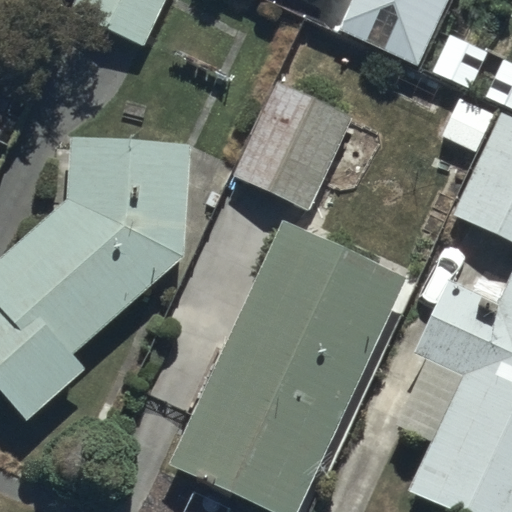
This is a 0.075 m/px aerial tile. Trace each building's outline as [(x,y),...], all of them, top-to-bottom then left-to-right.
[(75,0),(69,14),(144,48),(166,0),(75,0)] [(421,66),(449,0),(354,0),(341,31),(421,66)] [(352,114),(277,79),(232,177),(307,212),(352,114)] [(477,153),(499,108),(459,89),(438,135),(477,153)] [(511,114),(502,110),(454,213),(511,240),(511,114)] [(192,146),(71,137),(66,205),(0,258),(0,387),(26,418),(87,366),(75,353),(185,259),(192,146)] [(297,511),(407,279),(283,221),(169,464),(270,511),(297,511)] [(495,306),(448,284),(416,353),(430,359),(398,427),(433,444),(411,490),(458,511),(511,511),(511,274),(510,274),(495,306)]
